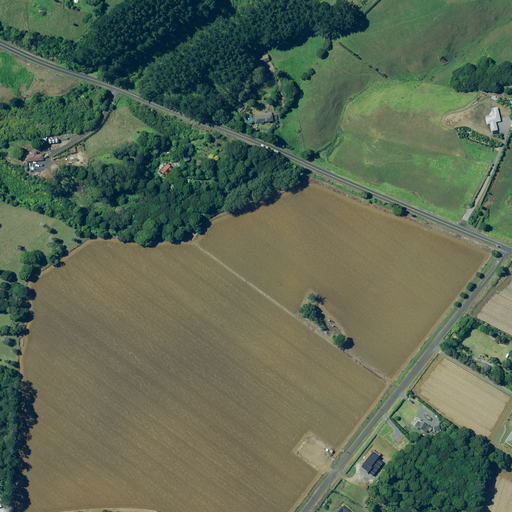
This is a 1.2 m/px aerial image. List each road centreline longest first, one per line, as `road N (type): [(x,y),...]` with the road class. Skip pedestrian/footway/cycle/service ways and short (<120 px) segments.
road 1 (unclassified): [(506,248),(220,125),(0,43)]
road 2 (unclassified): [(506,248),(304,511)]
